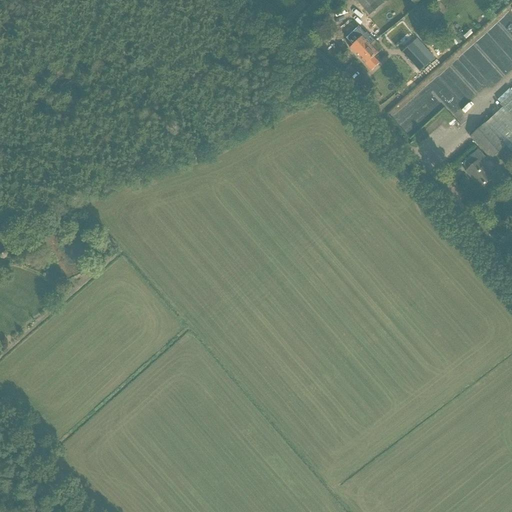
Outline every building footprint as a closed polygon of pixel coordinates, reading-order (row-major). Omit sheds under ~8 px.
[(355,0),(365,12),(377,0),(355,0)] [(404,19),(386,34),(399,49),(417,34),(404,19)] [(358,27),(346,39),(353,46),(350,48),(358,57),(375,41),(366,32),(365,33),(358,27)] [(426,38),(432,46),(438,42),(432,34),(426,38)] [(375,41),(358,57),(366,65),(371,71),(379,64),(374,58),(383,49),(375,41)] [(416,48),(406,57),(420,72),(430,63),(416,48)] [(511,93),(500,104),(503,108),(478,131),(470,137),(491,160),(498,153),(506,146),(511,153),(511,93)] [(481,189),(493,178),(478,161),(466,172),(481,189)]
